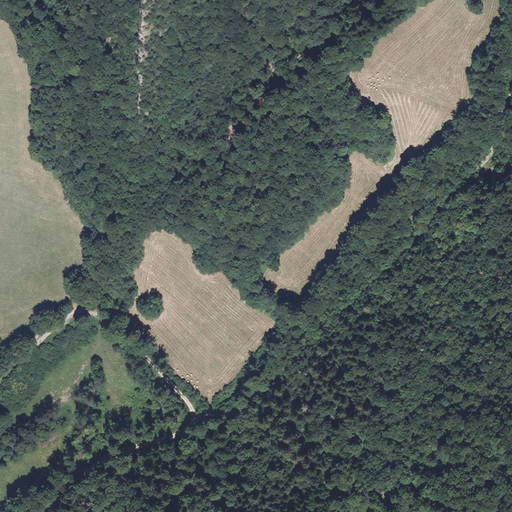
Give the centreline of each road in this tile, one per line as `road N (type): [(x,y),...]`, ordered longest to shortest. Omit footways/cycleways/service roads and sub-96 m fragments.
road 1 (track): [(184,426),(274,369),(442,207),(496,138),(511,83)]
road 2 (track): [(41,511),(96,467),(184,426)]
road 3 (track): [(184,426),(188,405),(88,312)]
